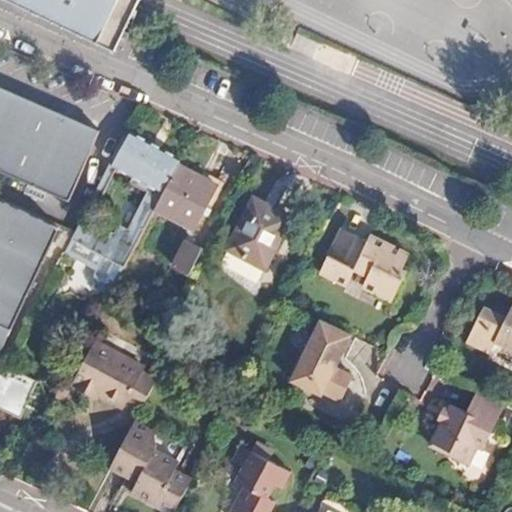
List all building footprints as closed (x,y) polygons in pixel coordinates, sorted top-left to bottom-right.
[(10,0),(22,5),(24,0),(25,0),(123,45),(126,37),(142,6),(136,3),(137,0),(10,0)] [(25,0),(24,0),(22,5),(113,48),(123,45),(25,0)] [(0,81),(0,166),(67,197),(99,126),(0,81)] [(176,160),(129,135),(112,167),(134,179),(130,186),(147,195),(127,233),(118,228),(114,237),(84,220),(78,217),(71,230),(66,240),(72,243),(118,269),(150,209),(173,165),(176,160)] [(112,167),(106,164),(78,217),(84,220),(112,167)] [(211,185),(173,165),(150,209),(189,228),(211,185)] [(0,355),(60,228),(0,199),(0,355)] [(286,217),(250,199),(223,249),(259,269),(286,217)] [(353,236),(337,229),(315,271),(341,283),(349,268),(364,275),(358,286),(387,300),(400,275),(395,272),(403,257),(366,239),(364,242),(361,248),(350,242),(353,236)] [(353,236),(350,242),(361,248),(364,242),(353,236)] [(196,248),(182,241),(170,266),(183,273),(196,248)] [(511,305),(507,303),(503,309),(511,313),(511,305)] [(498,320),(475,309),(456,346),(479,357),(485,347),(511,360),(511,313),(503,309),(498,320)] [(138,311),(134,318),(155,329),(161,316),(148,310),(145,315),(138,311)] [(332,368),(348,336),(317,321),(287,381),(318,396),(319,394),(336,402),(349,376),(332,368)] [(88,345),(80,341),(53,390),(64,396),(68,389),(70,384),(68,383),(88,345)] [(138,370),(88,345),(68,383),(70,384),(68,389),(83,397),(85,392),(92,396),(117,409),(120,405),(134,413),(150,383),(136,375),(138,370)] [(31,382),(0,366),(0,409),(12,416),(31,382)] [(64,396),(53,390),(45,406),(56,412),(64,396)] [(461,415),(445,408),(426,448),(464,466),(472,450),(479,453),(501,408),(472,394),(461,415)] [(149,433),(129,422),(104,469),(125,480),(128,474),(136,479),(133,485),(128,494),(152,506),(169,472),(174,463),(151,451),(153,446),(149,433)] [(246,445),(239,442),(231,458),(238,462),(246,445)] [(230,478),(239,483),(224,511),(273,511),(266,509),(272,497),(264,492),(271,478),(279,482),(287,466),(246,445),(238,462),(230,478)] [(172,511),(188,482),(169,472),(152,506),(161,511),(172,511)] [(136,479),(128,474),(125,480),(133,485),(136,479)]
